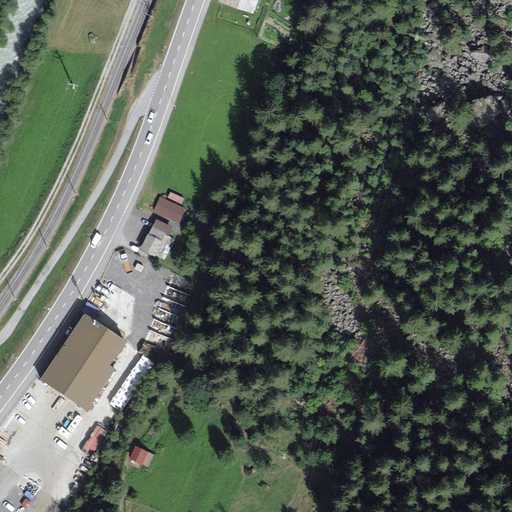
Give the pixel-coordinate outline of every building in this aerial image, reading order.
[(154,210),(179,221),(186,207),(161,195),(154,210)] [(152,246),(158,225),(144,221),(138,241),(152,246)] [(127,335),(78,305),(36,376),(75,399),(85,405),(127,335)] [(122,410),(154,361),(143,354),(111,402),(122,410)] [(96,458),(112,431),(98,423),(82,450),(96,458)] [(150,467),(156,453),(135,445),(130,459),(150,467)]
